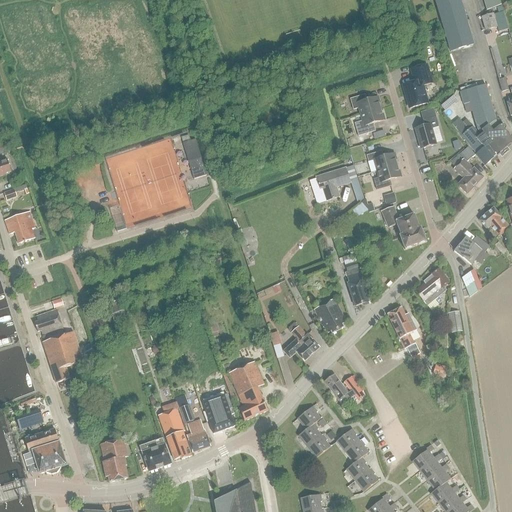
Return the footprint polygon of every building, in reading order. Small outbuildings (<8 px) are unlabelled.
[(434,0),(450,52),(473,46),(459,0),(434,0)] [(488,0),(491,9),(506,4),(504,0),(488,0)] [(492,14),(480,17),(484,31),(496,27),(497,28),(498,33),(508,30),(507,25),(503,12),(493,15),(492,14)] [(436,31),(425,34),(428,44),(438,42),(436,31)] [(410,109),(427,104),(422,87),(431,84),(426,66),(411,70),(415,83),(403,86),(410,109)] [(508,91),(505,79),(499,81),(502,92),(508,91)] [(487,85),(462,92),(466,104),(471,102),(473,111),(478,131),(480,133),(480,134),(481,133),(483,132),(485,134),(483,136),(490,146),(487,148),(492,155),(495,152),(498,156),(511,143),(511,140),(497,122),(487,85)] [(361,115),(380,109),(379,104),(380,104),(378,97),(367,101),(365,95),(350,99),(353,110),(359,109),(361,115)] [(467,113),(473,111),(471,102),(466,104),(464,104),(467,113)] [(449,108),(446,103),(441,107),(445,111),(449,108)] [(380,109),(361,115),(362,122),(355,124),(359,137),(375,132),(373,124),(385,121),(383,114),(382,115),(380,109)] [(421,149),(434,146),(436,145),(431,130),(439,127),(436,117),(423,121),(424,127),(416,129),(421,149)] [(452,125),(452,126),(469,147),(475,156),(485,167),(498,156),(495,152),(492,155),(487,148),(490,146),(483,136),(482,134),(480,136),(479,137),(472,127),(466,120),(461,124),(461,123),(459,120),(452,125)] [(384,131),(373,134),(375,140),(386,137),(384,131)] [(206,176),(201,158),(196,140),(190,142),(188,136),(182,138),(183,144),(189,161),(194,180),(206,176)] [(459,142),(452,143),(454,151),(460,149),(459,142)] [(475,156),(468,147),(451,162),(456,168),(454,170),(464,179),(457,186),(467,195),(483,178),(474,169),(467,163),(475,156)] [(377,172),(397,166),(395,161),(397,160),(395,154),(383,158),(381,152),(367,156),(369,162),(374,161),(377,172)] [(0,178),(6,176),(5,174),(11,173),(7,160),(0,161),(0,178)] [(397,166),(377,172),(379,178),(374,180),(377,191),(391,186),(390,181),(402,177),(400,171),(398,172),(397,166)] [(318,178),(309,181),(318,206),(328,202),(342,197),(339,187),(351,183),(346,168),(318,178)] [(17,198),(16,196),(14,190),(4,193),(7,202),(17,198)] [(394,194),(383,197),(386,205),(396,202),(394,194)] [(365,200),(361,203),(368,211),(369,213),(374,211),(372,204),(367,206),(365,200)] [(382,213),(383,216),(388,228),(397,225),(401,236),(400,237),(405,250),(426,242),(421,229),(419,230),(414,215),(399,221),(394,208),(395,208),(395,207),(381,213),(382,213)] [(511,232),(510,226),(508,226),(493,209),(486,215),(479,221),(486,230),(489,227),(498,238),(503,234),(507,247),(509,246),(511,252),(511,251),(511,232)] [(30,231),(34,230),(28,213),(4,221),(8,236),(14,234),(17,246),(33,241),(30,231)] [(345,227),(330,232),(333,241),(348,236),(345,227)] [(241,230),(236,231),(244,255),(249,253),(241,230)] [(481,251),(485,254),(490,247),(477,237),(472,243),(466,238),(460,244),(454,252),(470,265),(473,261),(481,251)] [(502,255),(506,252),(498,243),(495,246),(502,255)] [(354,254),(343,258),(347,272),(359,268),(354,254)] [(425,284),(415,292),(431,311),(439,305),(435,300),(444,292),(441,289),(448,284),(448,282),(439,270),(431,276),(423,282),(425,284)] [(462,279),(469,297),(481,289),(474,270),(462,279)] [(355,308),(369,303),(366,293),(368,292),(362,274),(347,278),(349,284),(348,284),(355,308)] [(52,303),(54,310),(63,307),(61,300),(52,303)] [(343,325),(347,323),(334,300),(314,311),(327,335),(331,332),(333,335),(344,328),(343,325)] [(109,310),(114,321),(126,316),(121,305),(120,306),(118,303),(112,306),(113,308),(109,310)] [(401,308),(387,315),(405,350),(407,349),(409,354),(412,359),(414,357),(416,356),(420,355),(420,354),(418,350),(414,342),(410,334),(416,331),(408,314),(405,316),(401,308)] [(42,337),(62,331),(56,311),(35,318),(37,323),(33,324),(37,333),(40,332),(42,337)] [(452,333),(462,332),(459,313),(449,314),(452,333)] [(297,340),(284,352),(290,359),(296,353),(305,362),(320,348),(308,336),(307,337),(299,327),(292,334),(297,340)] [(67,367),(84,361),(74,332),(42,342),(56,383),(70,378),(67,367)] [(270,335),(273,347),(280,345),(277,333),(270,335)] [(443,347),(443,357),(452,357),(452,348),(443,347)] [(230,374),(238,393),(240,398),(245,407),(240,409),(246,422),(268,411),(258,388),(264,385),(254,363),(230,374)] [(436,364),(432,375),(444,379),(447,368),(436,364)] [(348,394),(347,392),(334,376),(325,383),(339,401),(348,394)] [(348,394),(339,401),(342,406),(355,397),(358,401),(365,396),(362,392),(351,378),(345,383),(351,392),(348,394)] [(177,398),(178,401),(179,405),(180,408),(186,423),(197,419),(191,404),(190,404),(186,394),(177,398)] [(232,416),(236,415),(233,406),(222,409),(218,398),(203,403),(213,434),(235,426),(232,416)] [(297,420),(306,431),(314,425),(322,419),(313,407),(297,420)] [(182,460),(192,457),(182,432),(183,432),(175,411),(157,417),(171,455),(173,454),(175,460),(181,458),(182,460)] [(45,414),(16,423),(19,434),(48,425),(45,414)] [(189,429),(191,435),(187,437),(192,454),(211,446),(205,430),(204,430),(202,425),(189,429)] [(306,431),(298,437),(307,448),(323,436),(314,425),(306,431)] [(62,469),(67,467),(56,430),(40,435),(38,430),(33,431),(35,437),(26,440),(29,450),(33,449),(41,476),(46,474),(52,476),(57,474),(62,469)] [(352,430),(336,442),(345,454),(361,441),(352,430)] [(332,432),(326,436),(331,442),(336,437),(332,432)] [(323,436),(307,448),(316,459),(332,447),(323,436)] [(153,450),(142,454),(148,472),(160,468),(171,465),(163,438),(153,441),(153,442),(155,449),(153,450)] [(109,483),(128,479),(125,467),(127,467),(125,459),(127,458),(123,440),(101,445),(105,462),(103,462),(106,478),(108,477),(109,483)] [(345,454),(354,464),(354,465),(362,458),(362,459),(370,452),(361,441),(345,454)] [(427,451),(412,463),(420,472),(435,460),(434,459),(429,453),(434,450),(430,446),(426,450),(427,451)] [(435,460),(420,472),(427,482),(442,470),(441,469),(437,463),(441,460),(438,456),(434,459),(435,460)] [(354,464),(346,471),(355,482),(370,469),(362,459),(362,458),(354,465),(354,464)] [(442,470),(427,482),(435,491),(435,492),(446,483),(450,480),(444,473),(449,469),(446,465),(441,469),(442,470)] [(370,469),(355,482),(363,493),(379,481),(370,469)] [(435,491),(430,495),(438,505),(453,493),(454,494),(459,491),(456,487),(451,490),(446,483),(435,492),(435,491)] [(254,511),(249,484),(236,492),(235,492),(236,499),(222,506),(223,511),(254,511)] [(453,493),(438,505),(444,511),(448,511),(461,502),(462,504),(466,500),(463,496),(459,500),(454,494),(453,493)] [(320,495),(301,499),(303,511),(309,511),(323,510),(320,495)] [(383,499),(368,511),(386,511),(391,509),(390,508),(385,502),(390,499),(386,495),(382,498),(383,499)] [(461,502),(448,511),(471,511),(474,510),(471,506),(466,509),(462,504),(461,502)]
